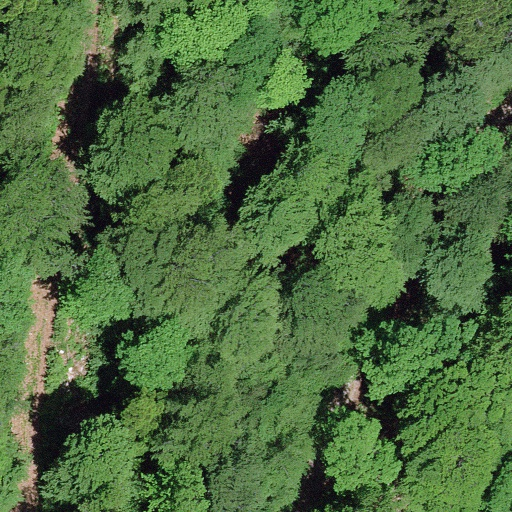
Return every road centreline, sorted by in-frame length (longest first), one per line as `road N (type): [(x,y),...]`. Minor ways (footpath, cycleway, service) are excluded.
road 1 (track): [(43,511),(112,0)]
road 2 (track): [(511,136),(435,250),(311,511)]
